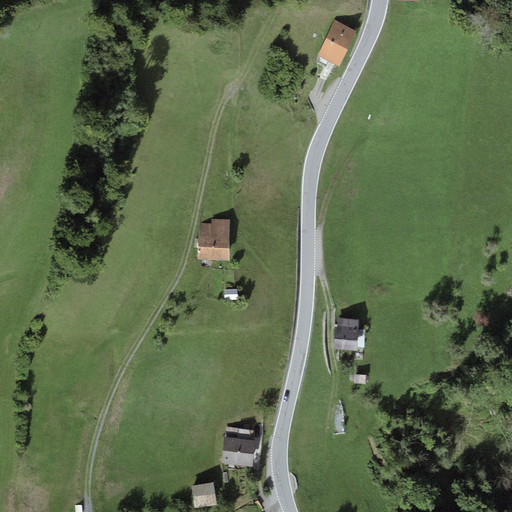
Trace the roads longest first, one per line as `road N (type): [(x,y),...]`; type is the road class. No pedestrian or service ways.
road 1 (track): [(89,511),(90,454),(106,405),(178,275),(218,119),(277,0)]
road 2 (tertiary): [(380,0),(310,173),(304,326),(279,446),(290,511)]
road 3 (track): [(337,429),(331,306),(318,255),(307,254)]
road 4 (track): [(235,85),(231,245)]
